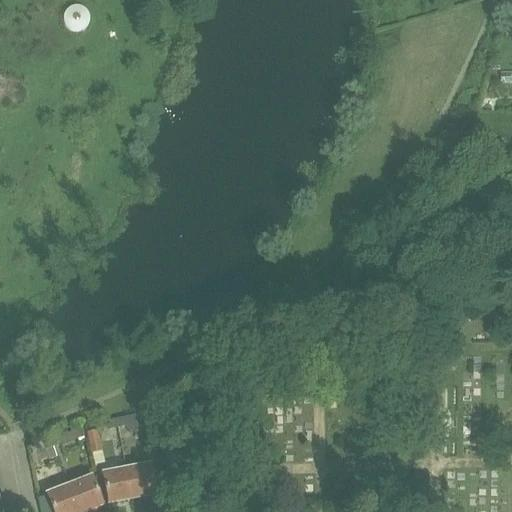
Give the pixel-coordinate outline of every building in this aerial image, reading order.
[(474,138),(474,160),(502,160),(502,141),(493,141),(493,138),(474,138)] [(120,429),(125,428),(126,432),(140,429),(137,414),(118,419),(120,429)] [(109,421),(110,431),(120,429),(118,419),(109,421)] [(62,435),(51,439),(54,448),(63,444),(63,445),(84,438),(82,429),(62,436),(62,435)] [(92,454),(93,454),(96,468),(106,466),(103,451),(102,452),(98,431),(88,433),(92,454)] [(43,442),(46,451),(34,455),(37,463),(57,456),(54,448),(51,439),(43,442)] [(151,467),(128,471),(133,499),(156,495),(151,467)] [(104,475),(109,503),(133,499),(128,471),(104,475)] [(92,479),(70,487),(79,511),(86,511),(102,506),(92,479)] [(53,511),(79,511),(70,487),(48,496),(53,511)]
